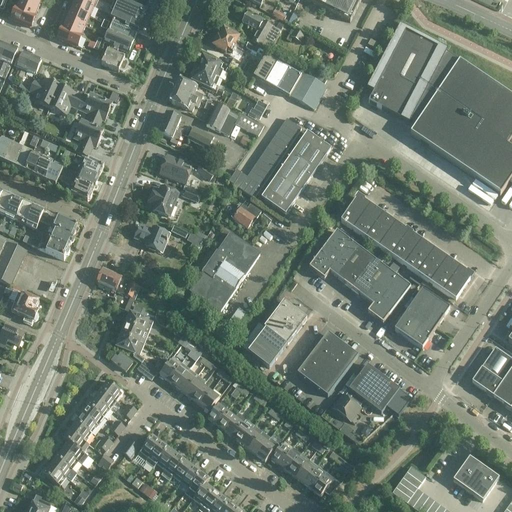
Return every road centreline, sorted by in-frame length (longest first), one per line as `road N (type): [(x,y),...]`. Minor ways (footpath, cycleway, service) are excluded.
road 1 (primary): [(0,472),(196,0)]
road 2 (unclassified): [(230,315),(362,138)]
road 3 (residential): [(298,511),(151,400)]
road 4 (unclassified): [(511,242),(362,138)]
road 5 (unclassified): [(427,386),(300,291)]
road 6 (unclassified): [(427,386),(511,263)]
road 7 (unclassified): [(321,114),(381,0)]
